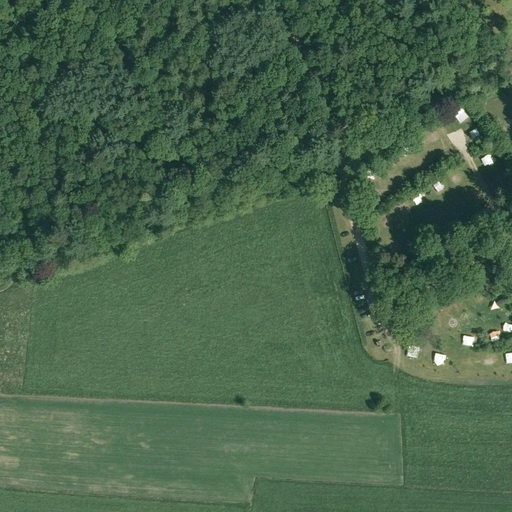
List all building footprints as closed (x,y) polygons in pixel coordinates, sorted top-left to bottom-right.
[(487,209),(481,212),(485,219),(491,215),(487,209)] [(482,281),(489,276),(486,271),(478,276),(482,281)] [(498,283),(499,286),(506,283),(503,275),(492,279),(494,284),(498,283)] [(506,291),(502,286),(495,290),(498,295),(506,291)] [(415,359),(419,349),(407,344),(403,355),(415,359)] [(428,354),(428,363),(439,363),(439,354),(428,354)]
